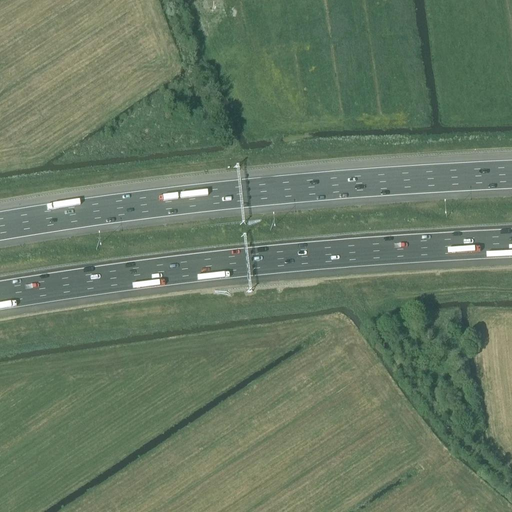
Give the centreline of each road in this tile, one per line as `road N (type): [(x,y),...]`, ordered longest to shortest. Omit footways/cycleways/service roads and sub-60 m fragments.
road 1 (motorway): [(511,176),(227,195),(0,230)]
road 2 (motorway): [(0,297),(366,251),(511,244)]
road 3 (track): [(511,290),(388,300),(373,315)]
